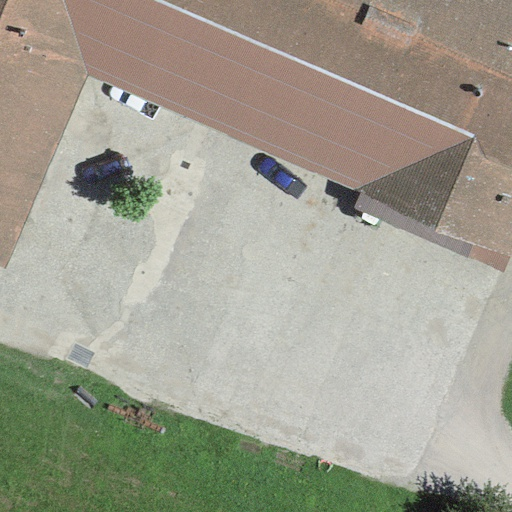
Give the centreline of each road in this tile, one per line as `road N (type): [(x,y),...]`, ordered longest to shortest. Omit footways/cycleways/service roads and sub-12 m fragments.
road 1 (track): [(0,320),(511,493)]
road 2 (track): [(511,333),(493,351),(483,425),(511,491)]
